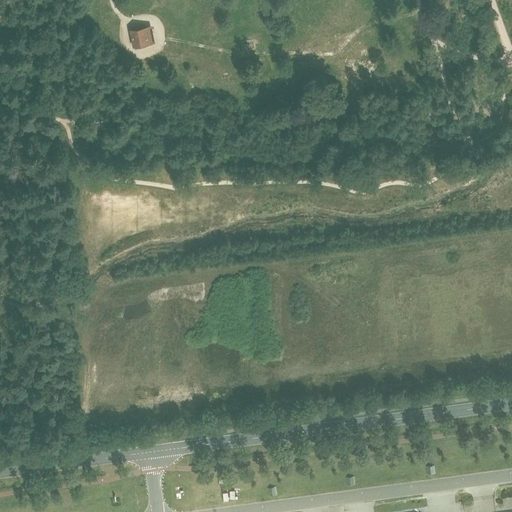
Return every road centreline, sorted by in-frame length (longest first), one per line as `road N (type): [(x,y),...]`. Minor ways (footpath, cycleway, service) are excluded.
road 1 (tertiary): [(150,453),(511,405)]
road 2 (unclassified): [(250,511),(511,477)]
road 3 (tertiary): [(0,473),(150,453)]
